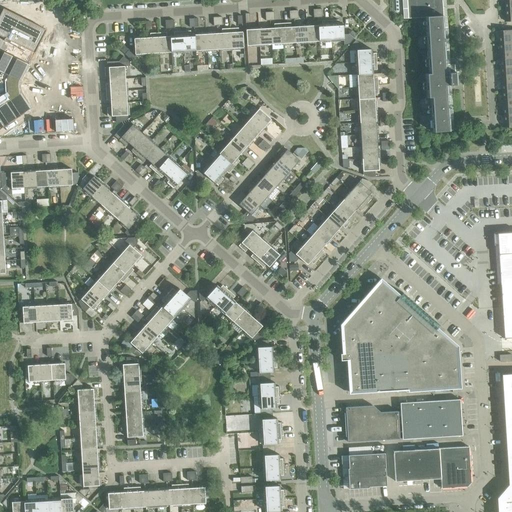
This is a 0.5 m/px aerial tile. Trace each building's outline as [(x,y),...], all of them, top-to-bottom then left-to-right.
[(401,0),(403,19),(425,18),(446,16),(445,0),(401,0)] [(0,128),(31,108),(23,95),(22,93),(21,92),(20,90),(20,88),(20,87),(20,85),(20,84),(20,82),(21,80),(22,79),(46,30),(3,9),(0,14),(0,128)] [(446,16),(425,18),(428,74),(424,74),(426,98),(430,98),(432,132),(450,131),(453,131),(450,85),(456,85),(456,73),(458,72),(458,66),(449,66),(446,16)] [(338,20),(330,21),(331,41),(343,40),(343,45),(348,45),(353,39),(348,34),(343,35),(342,24),(338,24),(338,20)] [(321,25),(318,25),(319,42),(331,41),(330,21),(321,21),(321,25)] [(290,23),(282,24),(283,44),(295,43),(294,27),(290,27),(290,23)] [(274,28),(270,28),(271,45),(283,44),(282,24),(273,24),(274,28)] [(318,25),(306,26),(307,42),(319,42),(318,25)] [(306,26),(294,27),(295,43),(307,42),(306,26)] [(221,33),(218,33),(219,50),(231,49),(230,28),(221,29),(221,33)] [(238,28),(230,28),(231,49),(243,48),(242,32),(238,32),(238,28)] [(270,28),(258,29),(259,45),(271,45),(270,28)] [(259,45),(258,29),(245,30),(246,46),(259,45)] [(511,30),(498,31),(499,43),(511,42),(511,30)] [(174,36),(170,36),(171,53),(183,52),(182,31),(173,32),(174,36)] [(190,31),(182,31),(183,52),(195,51),(194,35),(190,35),(190,31)] [(352,31),(348,34),(353,39),(357,35),(352,31)] [(166,32),(158,33),(159,53),(171,53),(170,36),(166,37),(166,32)] [(150,38),(146,38),(147,54),(159,53),(158,33),(149,33),(150,38)] [(218,33),(206,34),(207,50),(219,50),(218,33)] [(206,34),(194,35),(195,51),(207,50),(206,34)] [(147,54),(146,38),(134,39),(134,49),(129,50),(124,55),(131,60),(135,60),(135,55),(147,54)] [(355,51),(356,63),(376,62),(376,53),(371,54),(371,49),(360,50),(360,45),(355,40),(349,47),(350,51),(355,51)] [(511,42),(499,43),(499,55),(511,54),(511,42)] [(511,54),(499,55),(500,67),(511,66),(511,54)] [(109,76),(109,80),(125,79),(124,67),(130,66),(129,62),(123,56),(118,61),(119,67),(104,68),(104,77),(109,76)] [(356,63),(357,75),(373,74),(372,70),(377,70),(376,62),(356,63)] [(511,66),(500,67),(501,80),(511,78),(511,66)] [(357,75),(357,87),(378,86),(377,78),(373,78),(373,74),(357,75)] [(511,78),(501,80),(502,92),(511,90),(511,78)] [(105,84),(105,92),(126,91),(125,79),(109,80),(109,84),(105,84)] [(357,87),(358,99),(374,98),(374,95),(378,94),(378,86),(357,87)] [(511,90),(502,92),(502,104),(511,103),(511,90)] [(110,100),(110,104),(126,103),(126,91),(105,92),(106,101),(110,100)] [(358,99),(359,111),(375,110),(374,98),(358,99)] [(126,103),(110,104),(110,107),(106,108),(107,117),(115,116),(116,123),(121,122),(127,119),(126,103)] [(511,103),(502,104),(503,116),(511,115),(511,103)] [(258,109),(250,118),(262,129),(270,119),(258,109)] [(359,111),(359,123),(376,122),(375,110),(359,111)] [(511,115),(503,116),(504,128),(511,127),(511,115)] [(211,118),(205,124),(211,129),(217,123),(211,118)] [(250,118),(242,127),(254,138),(262,129),(250,118)] [(128,143),(131,145),(141,133),(129,122),(123,126),(119,130),(124,134),(118,140),(125,146),(128,143)] [(359,123),(360,135),(376,134),(376,122),(359,123)] [(242,127),(234,136),(246,147),(254,138),(242,127)] [(130,151),(137,156),(150,141),(141,133),(131,145),(133,148),(130,151)] [(360,135),(361,147),(377,146),(376,134),(360,135)] [(234,136),(226,145),(238,156),(246,147),(234,136)] [(263,140),(260,143),(266,149),(269,145),(263,140)] [(146,159),(149,161),(159,149),(150,141),(137,156),(143,162),(146,159)] [(266,149),(260,143),(257,146),(264,152),(266,149)] [(226,145),(218,154),(234,167),(239,161),(236,158),(238,156),(226,145)] [(361,147),(362,159),(378,158),(377,146),(361,147)] [(297,148),(293,152),(301,159),(308,151),(305,148),(297,148)] [(148,167),(155,172),(168,157),(159,149),(149,161),(151,164),(148,167)] [(287,150),(278,159),(290,170),(299,160),(287,150)] [(120,157),(123,160),(129,154),(125,151),(120,157)] [(218,154),(210,163),(222,174),(225,171),(228,174),(234,167),(218,154)] [(164,175),(167,177),(177,165),(168,157),(155,172),(161,178),(164,175)] [(247,158),(244,161),(250,167),(253,163),(247,158)] [(378,158),(362,159),(363,175),(369,178),(375,177),(374,171),(378,170),(378,158)] [(278,159),(270,168),(283,179),(290,170),(278,159)] [(250,167),(244,161),(241,164),(248,170),(250,167)] [(222,174),(210,163),(202,172),(198,169),(196,172),(196,180),(203,180),(206,176),(217,186),(223,179),(220,176),(222,174)] [(135,170),(138,173),(143,167),(140,164),(135,170)] [(177,165),(167,177),(169,180),(166,183),(173,189),(183,177),(187,181),(194,181),(193,172),(190,169),(186,173),(177,165)] [(143,167),(138,173),(141,176),(147,170),(143,167)] [(270,168),(263,177),(275,188),(283,179),(270,168)] [(71,169),(58,170),(59,186),(76,185),(78,178),(78,173),(71,173),(71,169)] [(46,170),(34,171),(35,187),(47,187),(46,170)] [(58,170),(46,170),(47,187),(59,186),(58,170)] [(34,171),(22,172),(23,188),(35,187),(34,171)] [(305,177),(308,180),(314,174),(310,171),(305,177)] [(23,188),(22,172),(0,173),(1,181),(0,181),(0,187),(1,189),(7,194),(12,194),(11,189),(23,188)] [(79,186),(91,197),(102,185),(93,177),(90,180),(85,175),(82,179),(79,186)] [(228,179),(235,185),(237,181),(231,176),(228,179)] [(263,177),(255,186),(267,197),(275,188),(263,177)] [(336,178),(330,184),(333,187),(339,181),(336,178)] [(361,179),(351,191),(366,204),(371,198),(368,195),(371,192),(368,189),(372,185),(368,181),(361,179)] [(152,186),(156,189),(161,183),(158,180),(152,186)] [(110,187),(113,190),(119,184),(116,181),(110,187)] [(300,183),(294,189),(297,192),(303,186),(300,183)] [(119,184),(113,190),(117,193),(122,187),(119,184)] [(91,197),(100,205),(111,193),(102,185),(91,197)] [(255,186),(247,195),(259,206),(267,197),(255,186)] [(297,192),(294,189),(289,195),(292,198),(297,192)] [(325,189),(320,196),(323,199),(328,192),(325,189)] [(351,191),(343,200),(355,211),(357,208),(360,211),(366,204),(351,191)] [(100,205),(109,213),(120,201),(111,193),(100,205)] [(259,206),(247,195),(238,204),(246,212),(243,216),(243,222),(252,222),(255,218),(250,215),(259,206)] [(323,199),(320,196),(314,202),(317,205),(323,199)] [(128,203),(131,206),(137,200),(134,197),(128,203)] [(48,199),(36,200),(37,207),(48,206),(48,199)] [(343,200),(335,209),(350,222),(356,216),(352,213),(355,211),(343,200)] [(109,213),(118,221),(129,209),(120,201),(109,213)] [(284,201),(278,207),(282,210),(287,204),(284,201)] [(282,210),(278,207),(273,213),(276,216),(282,210)] [(309,207),(304,214),(307,217),(313,210),(309,207)] [(129,209),(118,221),(128,229),(124,233),(127,236),(136,235),(135,229),(131,225),(138,217),(129,209)] [(335,209),(327,218),(339,229),(341,226),(344,229),(350,222),(335,209)] [(307,217),(304,214),(298,220),(302,223),(307,217)] [(92,216),(88,220),(93,225),(97,221),(92,216)] [(327,218),(319,227),(331,238),(339,229),(327,218)] [(273,225),(279,230),(282,227),(276,222),(273,225)] [(247,249),(250,251),(261,239),(251,231),(255,227),(252,224),(243,225),(244,231),(248,235),(238,246),(245,252),(247,249)] [(293,225),(288,232),(291,235),(297,228),(293,225)] [(18,227),(9,228),(9,237),(18,236),(18,228),(18,227)] [(319,227),(311,236),(323,247),(331,238),(319,227)] [(511,338),(511,232),(493,234),(493,246),(494,246),(497,246),(500,284),(500,285),(503,338),(504,339),(511,338)] [(311,236),(303,245),(318,258),(324,252),(321,249),(323,247),(311,236)] [(129,245),(120,254),(132,265),(141,255),(133,248),(136,244),(136,238),(127,238),(125,241),(129,245)] [(250,257),(256,262),(270,247),(261,239),(250,251),(253,253),(250,257)] [(318,258),(303,245),(295,254),(291,251),(288,254),(289,262),(295,262),(299,258),(307,265),(309,262),(313,265),(318,258)] [(270,247),(256,262),(263,268),(265,265),(268,267),(276,259),(280,263),(286,262),(286,254),(282,251),(279,255),(270,247)] [(120,254),(112,263),(128,276),(133,270),(130,267),(132,265),(120,254)] [(112,263),(105,272),(117,283),(119,280),(122,283),(128,276),(112,263)] [(135,273),(142,279),(145,275),(138,270),(135,273)] [(105,272),(97,281),(109,292),(117,283),(105,272)] [(97,281),(89,290),(101,301),(109,292),(97,281)] [(344,354),(340,354),(341,361),(347,360),(349,394),(351,394),(358,393),(376,392),(407,390),(408,392),(461,388),(458,346),(436,327),(438,325),(439,325),(402,293),(402,294),(399,297),(381,281),(342,325),(344,354)] [(125,285),(122,288),(129,293),(131,290),(125,285)] [(206,298),(215,306),(228,291),(222,285),(219,288),(216,286),(209,294),(205,290),(198,291),(199,299),(202,302),(206,298)] [(236,293),(240,296),(245,290),(242,287),(236,293)] [(129,293),(122,288),(119,291),(126,297),(129,293)] [(172,288),(166,295),(182,308),(190,299),(194,302),(197,299),(196,291),(189,291),(186,295),(178,288),(175,291),(172,288)] [(101,301),(89,290),(78,302),(81,309),(85,312),(89,307),(92,310),(101,301)] [(245,290),(240,296),(243,299),(248,293),(245,290)] [(215,306),(224,314),(234,302),(232,300),(235,296),(228,291),(215,306)] [(152,292),(149,296),(156,301),(159,298),(152,292)] [(164,304),(162,306),(174,317),(182,308),(166,295),(161,301),(164,304)] [(156,301),(149,296),(147,299),(153,304),(156,301)] [(106,306),(113,311),(116,308),(109,302),(106,306)] [(224,314),(233,322),(243,310),(234,302),(224,314)] [(254,309),(258,312),(263,306),(260,303),(254,309)] [(75,304),(58,305),(59,321),(72,320),(72,316),(78,316),(78,310),(75,304)] [(46,305),(34,306),(35,322),(47,322),(46,305)] [(58,305),(46,305),(47,322),(59,321),(58,305)] [(35,322),(34,306),(22,307),(23,323),(35,322)] [(156,306),(150,313),(166,326),(174,317),(162,306),(159,309),(156,306)] [(136,310),(134,314),(140,319),(143,316),(136,310)] [(233,322),(242,330),(252,318),(243,310),(233,322)] [(148,322),(146,324),(158,335),(166,326),(150,313),(145,319),(148,322)] [(140,319),(134,314),(131,317),(137,322),(140,319)] [(252,318),(242,330),(254,341),(260,337),(264,334),(259,329),(262,326),(252,318)] [(146,324),(138,333),(150,344),(158,335),(146,324)] [(150,344),(138,333),(129,343),(132,345),(128,350),(132,354),(139,356),(150,344)] [(256,344),(257,360),(277,359),(276,350),(272,351),(272,347),(268,347),(267,340),(262,341),(256,344)] [(122,364),(123,377),(139,376),(138,360),(131,357),(126,358),(126,364),(122,364)] [(257,372),(258,378),(270,377),(269,372),(273,372),(273,367),(277,367),(277,359),(257,360),(257,372)] [(52,364),(52,380),(65,379),(65,385),(69,385),(75,378),(70,374),(65,374),(64,363),(52,364)] [(40,381),(52,380),(52,364),(40,365),(40,381)] [(28,382),(40,381),(40,365),(27,366),(28,382)] [(500,495),(497,498),(498,511),(511,511),(511,374),(503,376),(508,453),(506,453),(507,462),(509,462),(510,482),(510,484),(500,495)] [(123,377),(123,389),(140,388),(139,376),(123,377)] [(258,385),(259,396),(279,395),(279,386),(274,387),(274,382),(270,383),(270,377),(258,378),(258,385)] [(77,390),(77,402),(94,401),(93,389),(82,389),(82,384),(77,380),(71,386),(71,390),(77,390)] [(123,389),(124,401),(140,400),(140,388),(123,389)] [(259,396),(260,414),(272,413),(272,408),(276,407),(275,403),(280,403),(279,395),(259,396)] [(124,401),(125,413),(141,412),(140,400),(124,401)] [(400,403),(402,439),(462,436),(459,400),(400,403)] [(77,402),(78,414),(94,413),(94,401),(77,402)] [(345,408),(347,442),(399,439),(397,412),(380,413),(372,406),(345,408)] [(121,417),(121,425),(142,424),(141,412),(125,413),(125,416),(121,417)] [(78,414),(79,426),(95,425),(94,413),(78,414)] [(260,414),(261,432),(281,431),(281,422),(277,423),(276,418),(272,419),(272,413),(260,414)] [(142,424),(121,425),(122,433),(126,433),(126,437),(142,436),(142,424)] [(79,426),(80,438),(96,437),(95,425),(79,426)] [(261,432),(262,450),(274,449),(274,444),(278,443),(278,439),(282,439),(281,431),(261,432)] [(80,438),(80,450),(97,449),(96,437),(80,438)] [(371,446),(348,448),(348,456),(371,454),(371,446)] [(440,479),(441,489),(466,487),(471,482),(468,447),(438,449),(393,451),(395,482),(440,479)] [(80,450),(81,462),(97,461),(97,449),(80,450)] [(262,450),(263,468),(283,467),(283,458),(279,459),(279,454),(274,455),(274,449),(262,450)] [(368,486),(386,485),(384,454),(371,454),(348,456),(350,488),(368,486)] [(81,462),(82,474),(98,473),(97,461),(81,462)] [(283,467),(263,468),(264,480),(280,479),(280,475),(284,475),(283,467)] [(98,473),(82,474),(83,487),(99,486),(98,473)] [(171,489),(168,489),(169,505),(181,505),(179,484),(171,485),(171,489)] [(188,484),(179,484),(181,505),(193,504),(192,488),(188,488),(188,484)] [(263,487),(264,499),(284,498),(284,489),(280,490),(279,486),(263,487)] [(123,492),(120,492),(121,508),(133,508),(131,487),(123,488),(123,492)] [(140,487),(131,487),(133,508),(145,507),(144,491),(140,491),(140,487)] [(204,487),(192,488),(193,504),(205,503),(204,487)] [(168,489),(156,490),(157,506),(169,505),(168,489)] [(156,490),(144,491),(145,507),(157,506),(156,490)] [(121,508),(120,492),(107,493),(108,509),(121,508)] [(73,511),(72,498),(60,499),(60,511),(73,511)] [(264,499),(264,511),(276,511),(277,511),(281,511),(281,506),(285,506),(284,498),(264,499)] [(60,511),(60,499),(48,500),(48,511),(60,511)] [(48,511),(48,500),(36,501),(36,511),(48,511)] [(24,511),(24,501),(11,502),(11,511),(24,511)] [(36,511),(36,501),(24,501),(24,511),(36,511)]
